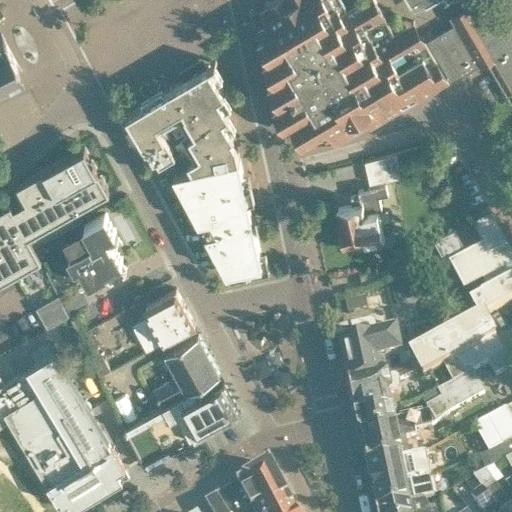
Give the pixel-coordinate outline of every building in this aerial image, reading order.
[(372,123),(446,80),(449,78),(426,38),(417,43),(408,27),(406,26),(404,26),(403,26),(395,31),(376,0),(360,0),(348,7),(343,0),(273,0),(262,7),(282,99),(306,140),(338,138),(370,119),(372,123)] [(452,78),(489,56),(511,95),(511,0),(494,0),(429,38),(452,78)] [(0,81),(21,70),(1,34),(0,34),(0,81)] [(183,148),(193,166),(240,156),(236,141),(232,134),(234,133),(224,115),(230,112),(219,94),(225,90),(209,63),(201,68),(199,65),(188,71),(190,75),(127,112),(154,159),(158,157),(160,161),(183,148)] [(74,221),(70,213),(110,191),(86,148),(85,146),(17,184),(23,194),(26,200),(14,207),(11,201),(0,207),(0,281),(14,274),(42,258),(34,245),(81,219),(80,218),(74,221)] [(370,182),(402,173),(397,151),(365,160),(370,182)] [(174,170),(226,266),(227,270),(263,262),(240,156),(193,166),(174,170)] [(434,167),(428,164),(416,165),(418,174),(428,173),(431,180),(438,177),(434,167)] [(386,183),(378,185),(358,189),(359,193),(351,195),(353,203),(338,206),(342,223),(339,224),(344,243),(358,240),(359,244),(378,241),(385,239),(379,209),(382,208),(380,195),(389,193),(386,183)] [(80,226),(65,235),(73,250),(74,250),(74,251),(69,254),(78,271),(84,267),(91,279),(107,271),(111,277),(127,268),(109,234),(116,230),(106,212),(88,222),(84,224),(85,225),(81,227),(80,226)] [(433,248),(444,268),(449,265),(464,292),(483,282),(489,293),(470,303),(479,319),(484,317),(485,317),(511,302),(511,257),(511,255),(503,259),(499,252),(489,257),(483,246),(465,256),(455,236),(433,248)] [(137,321),(150,347),(196,322),(177,287),(147,303),(152,313),(137,321)] [(57,295),(35,307),(46,326),(68,315),(57,295)] [(365,298),(345,302),(348,314),(367,309),(365,298)] [(349,384),(354,408),(357,418),(376,413),(393,410),(401,409),(398,399),(401,394),(400,383),(421,373),(423,377),(443,367),(453,384),(473,374),(473,373),(488,364),(505,355),(485,317),(484,317),(479,319),(479,320),(467,327),(411,356),(414,361),(392,373),(388,375),(349,384)] [(349,384),(388,375),(392,373),(388,359),(402,356),(397,331),(377,336),(375,329),(373,329),(373,328),(358,331),(339,335),(349,384)] [(179,374),(153,388),(162,404),(164,403),(193,388),(220,373),(198,334),(181,343),(166,352),(179,374)] [(0,424),(10,418),(29,450),(34,458),(39,466),(66,509),(127,472),(128,471),(126,469),(55,352),(54,352),(38,362),(22,372),(3,383),(0,378),(0,424)] [(99,355),(92,359),(100,374),(110,368),(105,357),(99,355)] [(505,355),(488,364),(495,376),(511,367),(505,355)] [(100,374),(113,400),(136,387),(122,362),(100,374)] [(436,423),(450,414),(449,413),(485,394),(473,373),(473,374),(453,384),(438,393),(421,402),(436,423)] [(158,406),(124,426),(144,461),(167,449),(175,444),(184,439),(185,442),(232,417),(234,410),(220,384),(198,396),(193,388),(164,403),(162,404),(159,406),(158,406)] [(489,418),(502,441),(511,435),(511,423),(504,409),(489,418)] [(393,410),(376,413),(357,418),(360,434),(380,430),(379,426),(395,423),(395,422),(393,410)] [(364,450),(367,464),(406,456),(409,455),(405,439),(416,437),(414,431),(432,427),(429,414),(395,422),(395,423),(379,426),(380,430),(360,434),(358,435),(360,441),(362,447),(364,450)] [(511,442),(511,443),(488,453),(495,467),(506,461),(511,457),(511,442)] [(409,455),(367,464),(373,489),(431,477),(426,451),(409,455)] [(288,511),(294,509),(282,487),(271,465),(264,469),(211,502),(205,505),(209,511),(288,511)] [(510,507),(484,471),(473,478),(485,493),(498,511),(511,511),(510,511),(508,509),(510,507)] [(435,498),(431,477),(373,489),(377,510),(425,500),(435,498)] [(455,497),(466,490),(471,497),(481,511),(498,511),(485,493),(473,478),(451,490),(455,497)] [(437,511),(432,511),(425,500),(377,510),(376,510),(376,511),(437,511)]
